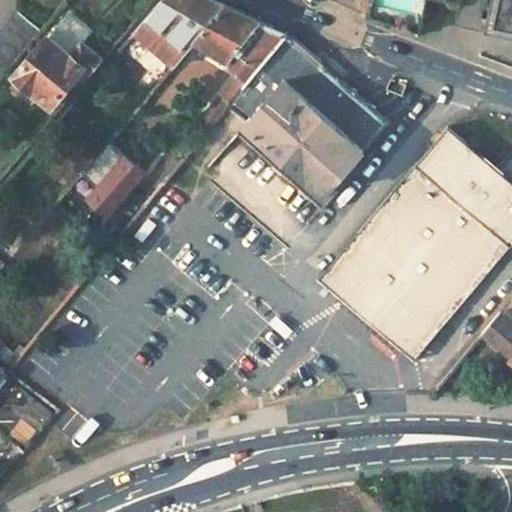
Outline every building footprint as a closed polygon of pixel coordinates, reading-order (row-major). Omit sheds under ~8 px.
[(193,0),(161,0),(136,30),(154,46),(193,0)] [(226,6),(213,0),(193,0),(154,46),(166,56),(140,86),(150,94),(195,42),(226,6)] [(511,0),(497,0),(492,27),(511,31),(511,0)] [(288,35),(226,6),(195,42),(239,67),(198,118),(211,129),(231,104),(288,35)] [(0,81),(41,32),(20,15),(0,38),(0,81)] [(389,116),(295,38),(288,35),(231,104),(250,120),(246,125),(328,193),(389,116)] [(106,59),(84,41),(74,54),(53,36),(19,77),(51,105),(69,84),(78,91),(106,59)] [(158,100),(150,94),(138,108),(146,115),(158,100)] [(125,124),(113,114),(82,149),(94,159),(125,124)] [(511,246),(511,170),(451,121),(323,276),(420,357),(511,246)] [(228,277),(211,264),(205,273),(222,286),(228,277)] [(511,298),(501,312),(511,322),(511,298)] [(511,322),(501,312),(483,334),(511,359),(511,322)] [(294,331),(278,316),(271,325),(287,339),(294,331)] [(23,359),(6,344),(0,351),(0,353),(16,368),(23,359)] [(57,414),(0,366),(0,427),(27,449),(57,414)]
